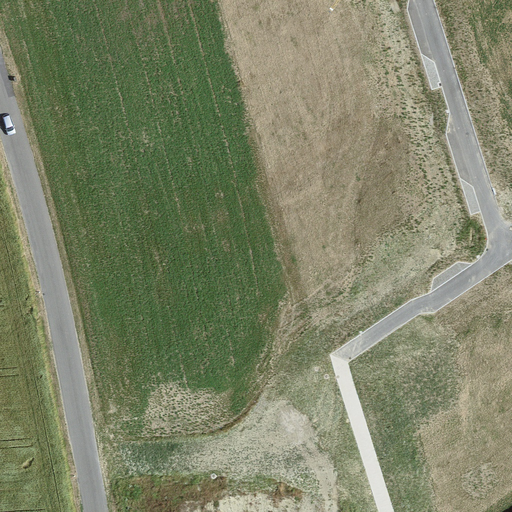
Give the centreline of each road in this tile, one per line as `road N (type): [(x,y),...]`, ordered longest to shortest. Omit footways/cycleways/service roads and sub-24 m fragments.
road 1 (unclassified): [(0,90),(44,254),(95,511)]
road 2 (residential): [(511,249),(504,254),(422,0)]
